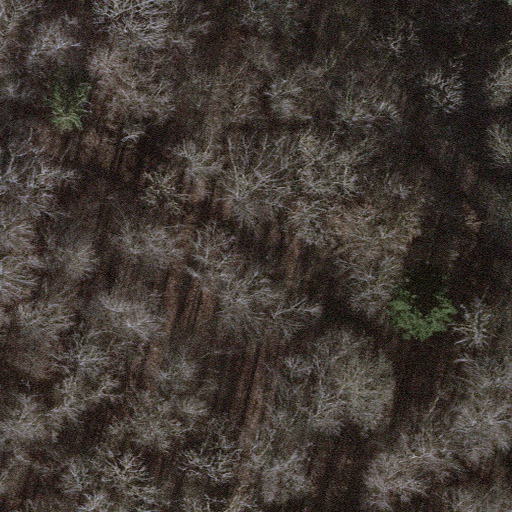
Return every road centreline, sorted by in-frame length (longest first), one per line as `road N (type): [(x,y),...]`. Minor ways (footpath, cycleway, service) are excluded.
road 1 (track): [(0,135),(119,155),(316,245),(511,483)]
road 2 (track): [(301,0),(511,217)]
